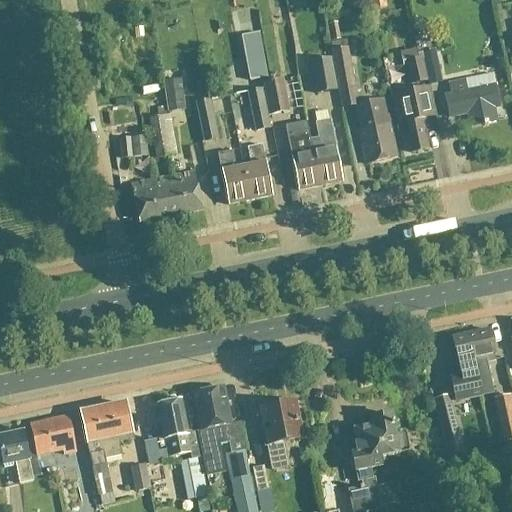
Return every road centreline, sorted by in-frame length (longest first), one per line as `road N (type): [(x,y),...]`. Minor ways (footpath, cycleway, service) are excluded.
road 1 (primary): [(0,388),(511,281)]
road 2 (primary): [(511,222),(127,306)]
road 3 (unclassified): [(67,0),(127,306)]
road 4 (primary): [(127,306),(0,332)]
